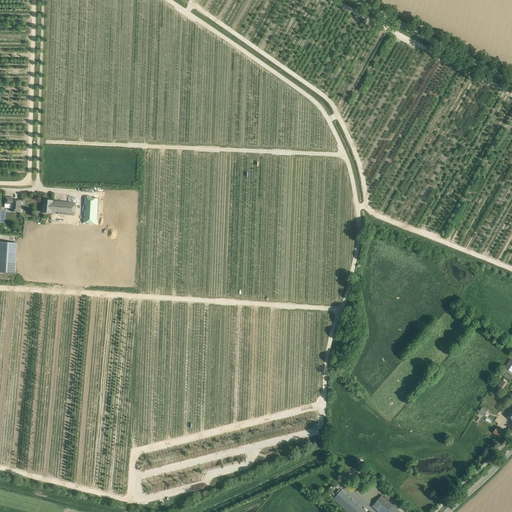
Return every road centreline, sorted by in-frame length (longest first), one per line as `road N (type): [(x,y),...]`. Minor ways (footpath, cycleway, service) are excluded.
road 1 (unclassified): [(511,78),(361,0)]
road 2 (track): [(322,448),(190,511)]
road 3 (track): [(129,511),(0,481)]
